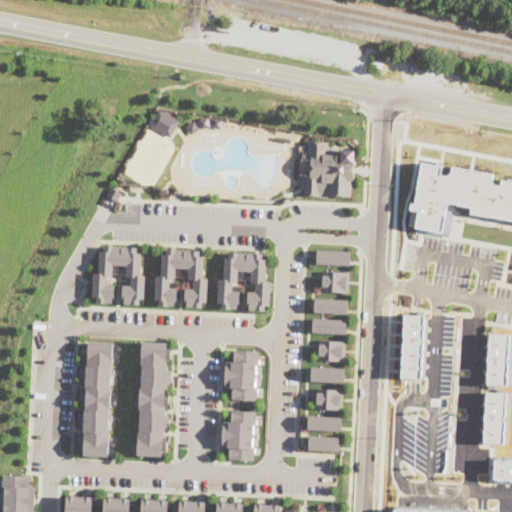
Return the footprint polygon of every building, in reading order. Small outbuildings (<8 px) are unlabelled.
[(171,137),(150,125),(160,108),(180,120),(171,137)] [(211,126),(201,128),(199,118),(209,116),(211,126)] [(222,128),(212,126),(214,116),(224,118),(222,128)] [(200,128),(192,134),(186,126),(194,120),(200,128)] [(354,179),(353,179),(352,196),(320,194),(320,196),(304,195),(305,174),(311,175),(312,158),(307,158),(308,140),(329,141),(329,148),(356,149),(354,179)] [(511,180),(502,179),(502,184),(495,183),(492,179),(493,173),(452,166),(451,172),(447,175),(441,174),(441,164),(422,161),(415,202),(411,202),(410,208),(418,210),(416,226),(442,231),(446,204),(450,201),(471,206),(470,212),(511,219),(511,180)] [(117,200),(107,194),(112,187),(122,193),(117,200)] [(107,243),(139,246),(139,252),(142,252),(142,273),(146,273),(145,298),(141,298),(141,304),(125,302),(125,297),(123,297),(123,283),(132,283),(132,276),(127,275),(127,264),(115,263),(115,275),(109,274),(108,284),(116,285),(115,302),(96,301),(97,295),(94,295),(95,271),(100,272),(101,249),(107,249),(107,243)] [(168,248),(200,250),(200,255),(205,255),(204,277),(208,278),(208,302),(203,302),(203,307),(186,306),(186,301),(183,300),(185,287),(195,287),(195,279),(188,279),(189,267),(176,267),(175,279),(171,278),(170,287),(176,288),(176,302),(173,302),(173,306),(159,305),(160,300),(156,300),(157,275),(162,275),(163,253),(168,253),(168,248)] [(353,249),(353,264),(318,262),(319,248),(353,249)] [(245,251),(245,257),(247,257),(248,252),(256,252),(262,253),(262,258),(267,258),(266,280),(270,280),(269,304),(265,304),(265,310),(250,309),(250,304),(247,304),(248,291),(256,292),(257,282),(252,282),(252,271),(238,270),(238,281),(232,281),(232,290),(240,290),(240,303),(238,303),(238,309),(222,308),(222,302),(218,302),(219,278),(225,278),(225,256),(229,256),(230,251),(245,251)] [(348,293),(341,293),(341,292),(322,291),(323,270),(349,272),(348,293)] [(348,313),(314,311),(315,297),(349,299),(348,313)] [(401,312),(398,377),(425,377),(427,314),(401,312)] [(346,333),(313,332),(313,318),(346,319),(346,333)] [(511,332),(488,332),(485,382),(511,384),(511,367),(511,332)] [(322,339),(347,340),(346,360),(321,359),(322,339)] [(115,341),(114,365),(112,365),(112,387),(113,387),(112,410),(110,410),(109,432),(111,432),(110,441),(109,456),(85,455),(85,449),(81,449),(82,435),(85,436),(86,431),(84,431),(85,427),(81,427),(81,412),(85,413),(86,408),(87,408),(87,404),(83,404),(84,390),(87,390),(88,387),(87,387),(87,382),(83,382),(84,368),(87,368),(88,364),(89,364),(89,360),(85,360),(86,346),(90,346),(90,340),(115,341)] [(144,348),(143,364),(144,365),(144,386),(141,386),(140,408),(143,409),(141,431),(139,430),(139,453),(165,455),(165,450),(168,450),(168,441),(165,440),(166,433),(170,433),(171,413),(167,412),(168,406),(170,406),(171,397),(168,397),(168,387),(171,387),(172,368),(170,368),(170,349),(144,348)] [(234,349),(262,350),(261,364),(258,364),(258,382),(257,386),(260,386),(259,400),(229,398),(230,386),(226,386),(227,372),(233,372),(234,360),(234,349)] [(314,366),(347,368),(347,382),(313,380),(314,366)] [(342,410),(316,408),(317,388),(343,389),(342,410)] [(482,392),(481,442),(507,443),(509,393),(482,392)] [(402,395),(387,394),(386,432),(401,433),(402,395)] [(256,410),(255,425),(254,425),(253,446),(255,446),(254,459),(225,458),(225,447),(222,446),(223,421),(227,421),(228,410),(232,411),(232,409),(256,410)] [(342,430),(309,428),(309,415),(343,416),(342,430)] [(339,450),(309,449),(310,435),(340,436),(339,450)] [(511,461),(488,460),(487,482),(511,482),(511,461)] [(35,511),(2,511),(2,509),(5,509),(6,489),(3,488),(3,473),(29,475),(29,486),(36,486),(35,511)] [(93,511),(65,511),(66,495),(94,495),(93,511)] [(130,511),(103,511),(104,497),(131,497),(130,511)] [(167,511),(141,511),(142,498),(168,499),(167,511)] [(387,499),(387,511),(464,511),(465,501),(387,499)] [(206,511),(179,511),(179,500),(206,500),(206,511)] [(243,502),(242,511),(216,511),(217,501),(243,502)] [(254,511),(280,511),(281,504),(255,503),(254,511)]
